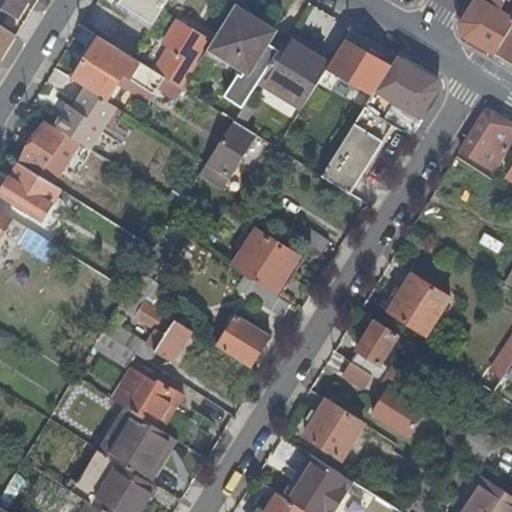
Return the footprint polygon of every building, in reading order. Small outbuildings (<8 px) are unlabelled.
[(0,0),(0,9),(17,20),(28,0),(0,0)] [(121,0),(121,2),(155,23),(169,0),(121,0)] [(511,0),(473,0),(461,21),(466,36),(493,53),(511,22),(511,0)] [(276,32),(236,6),(209,49),(250,74),(276,32)] [(171,46),(178,50),(162,76),(165,78),(183,89),(199,64),(196,62),(209,41),(178,21),(165,43),(171,46)] [(510,64),(511,64),(511,22),(493,53),(510,64)] [(0,27),(0,64),(17,38),(0,27)] [(292,33),(288,38),(330,65),(334,60),(292,33)] [(133,59),(99,37),(73,80),(86,88),(107,101),(123,76),(129,79),(154,95),(165,78),(162,76),(155,72),(133,59)] [(330,65),(288,38),(263,79),(305,106),(330,65)] [(346,41),(334,59),(343,64),(336,75),(368,94),(376,80),(387,64),(346,41)] [(162,76),(178,50),(171,46),(155,72),(162,76)] [(398,58),(367,107),(323,177),(351,195),(395,125),(412,135),(422,120),(420,119),(438,91),(439,81),(398,58)] [(91,150),(118,107),(107,101),(86,88),(74,109),(69,117),(64,114),(55,127),(81,144),(91,150)] [(238,92),(223,114),(234,121),(235,122),(250,99),(238,92)] [(68,106),(64,114),(69,117),(74,109),(68,106)] [(504,150),(511,136),(511,123),(493,111),(484,114),(461,151),(488,168),(497,153),(501,148),(504,150)] [(75,152),(81,144),(55,127),(47,122),(20,165),(52,184),(73,151),(75,152)] [(234,173),(257,135),(237,123),(211,165),(245,186),(247,182),(244,179),(234,173)] [(504,150),(501,148),(497,153),(506,159),(509,153),(504,150)] [(52,184),(20,165),(2,193),(25,208),(32,212),(42,218),(60,189),(52,184)] [(32,212),(25,208),(23,212),(29,216),(32,212)] [(50,264),(60,248),(0,210),(0,238),(2,235),(50,264)] [(331,241),(305,225),(299,235),(324,252),(331,241)] [(258,231),(234,268),(245,275),(277,295),(300,257),(258,231)] [(177,240),(165,233),(155,249),(129,291),(151,305),(162,288),(147,279),(149,276),(153,279),(177,240)] [(414,273),(410,280),(448,304),(452,298),(414,273)] [(279,321),(290,304),(277,295),(245,275),(234,293),(279,321)] [(428,335),(448,304),(410,280),(403,290),(390,311),(428,335)] [(380,305),(390,311),(403,290),(398,287),(387,303),(384,300),(380,305)] [(173,363),(193,332),(151,305),(129,291),(119,307),(158,330),(148,345),(128,334),(121,345),(137,355),(150,364),(157,354),(173,363)] [(173,316),(194,329),(203,314),(182,302),(173,316)] [(121,345),(128,334),(121,329),(126,319),(116,313),(103,334),(121,345)] [(238,316),(218,347),(251,368),(270,336),(238,316)] [(362,352),(355,364),(372,375),(389,385),(412,399),(423,382),(394,364),(392,367),(382,362),(399,335),(377,322),(359,351),(362,352)] [(129,368),(137,355),(121,345),(103,334),(94,346),(129,368)] [(511,365),(511,344),(510,343),(491,371),(503,379),(511,365)] [(364,386),(372,375),(355,364),(351,361),(343,373),(364,386)] [(133,370),(114,400),(133,412),(162,431),(183,397),(159,382),(157,386),(133,370)] [(409,436),(427,409),(412,399),(389,385),(371,412),(409,436)] [(305,436),(342,459),(364,424),(327,401),(305,436)] [(156,460),(171,437),(162,431),(133,412),(117,437),(121,441),(111,457),(121,464),(149,482),(161,463),(156,460)] [(463,414),(455,427),(467,434),(474,424),(475,422),(463,414)] [(495,438),(474,424),(467,434),(460,446),(481,460),(495,438)] [(460,446),(467,434),(455,427),(446,442),(457,449),(460,446)] [(176,440),(171,437),(156,460),(161,463),(176,440)] [(121,464),(94,506),(103,511),(139,511),(156,486),(149,482),(121,464)] [(511,511),(511,495),(486,478),(463,511),(511,511)] [(269,493),(257,511),(266,511),(276,497),(269,493)] [(308,511),(278,493),(276,497),(266,511),(308,511)] [(355,511),(393,511),(366,495),(355,511)] [(103,511),(94,506),(89,502),(82,511),(103,511)]
